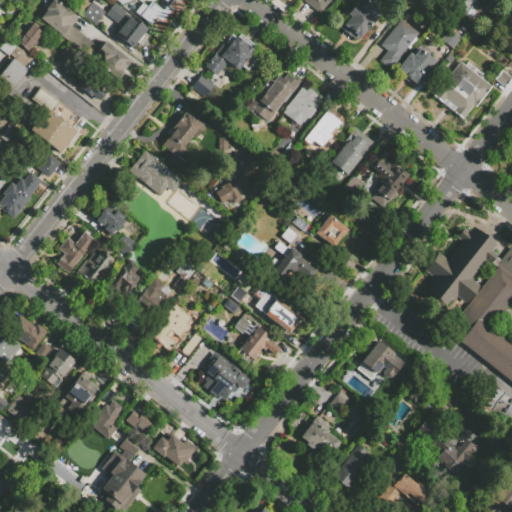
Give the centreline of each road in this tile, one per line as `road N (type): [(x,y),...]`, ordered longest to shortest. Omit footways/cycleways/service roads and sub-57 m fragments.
road 1 (residential): [(196,511),(463,172)]
road 2 (residential): [(0,264),(316,511)]
road 3 (residential): [(10,272),(225,0)]
road 4 (residential): [(247,0),(463,172)]
